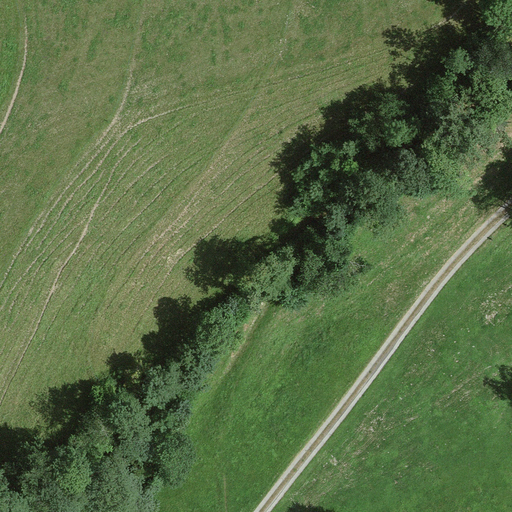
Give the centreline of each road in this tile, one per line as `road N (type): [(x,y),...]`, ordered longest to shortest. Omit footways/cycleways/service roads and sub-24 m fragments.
road 1 (track): [(222,511),(226,404),(276,299),(334,221),(447,124),(511,47)]
road 2 (track): [(511,206),(446,273),(262,511)]
